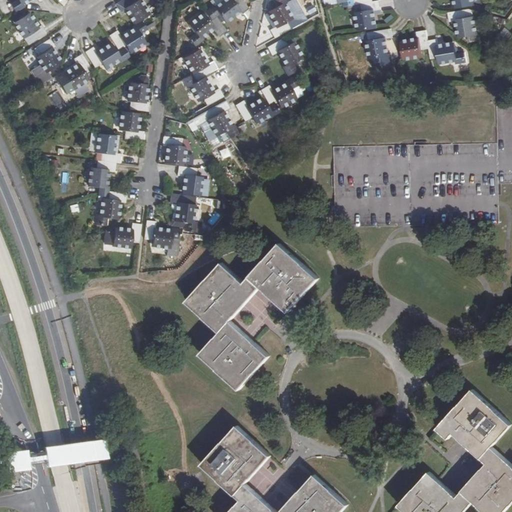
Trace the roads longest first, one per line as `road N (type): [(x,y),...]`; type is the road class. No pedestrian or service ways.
road 1 (primary): [(92,511),(65,374),(0,177)]
road 2 (residential): [(147,190),(168,0)]
road 3 (primary): [(0,365),(47,497)]
